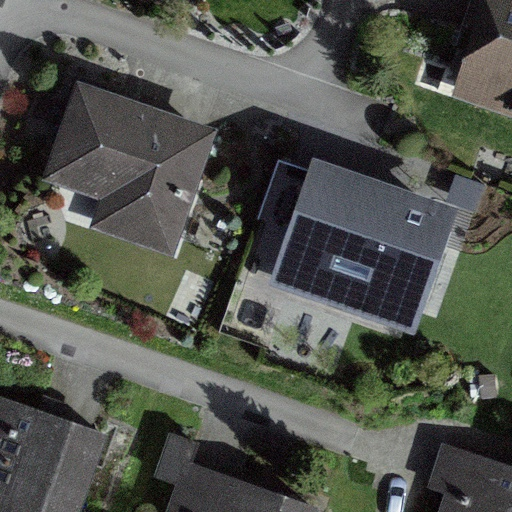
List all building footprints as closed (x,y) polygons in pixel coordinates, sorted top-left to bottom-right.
[(511,103),(511,0),(495,0),(466,88),(511,103)] [(82,92),(54,174),(128,199),(118,228),(167,245),(205,135),(82,92)] [(415,296),(443,217),(318,173),(284,274),(359,301),(366,279),(415,296)] [(74,511),(102,434),(0,398),(0,499),(36,511),(74,511)] [(312,511),(314,508),(188,464),(195,443),(170,434),(156,474),(180,483),(169,511),(312,511)] [(441,511),(511,511),(511,468),(461,452),(441,511)]
